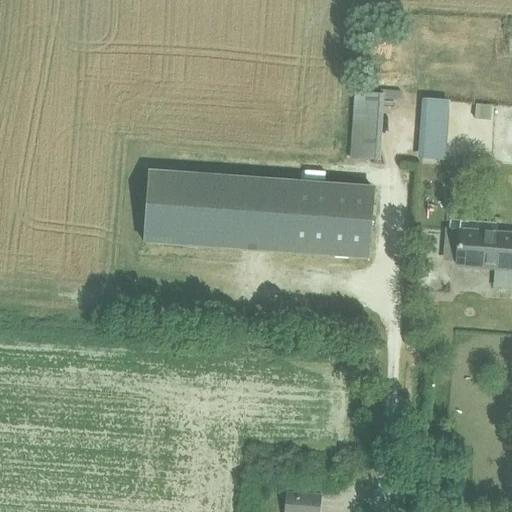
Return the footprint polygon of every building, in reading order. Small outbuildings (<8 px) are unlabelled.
[(379,99),(399,101),(400,92),(380,90),(379,99)] [(375,97),(346,96),(342,164),(371,165),(375,97)] [(445,162),(449,102),(422,100),(417,160),(445,162)] [(367,261),(372,189),(150,173),(144,245),(367,261)] [(511,236),(459,232),(456,263),(493,266),(493,270),(511,271),(511,236)] [(343,465),(342,476),(354,477),(354,465),(343,465)] [(320,511),(321,497),(285,494),(283,511),(320,511)]
